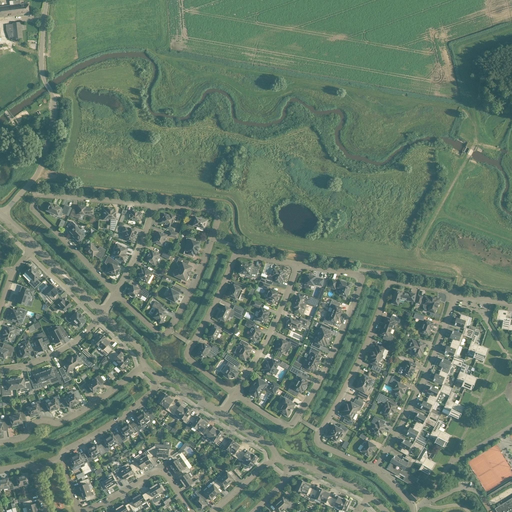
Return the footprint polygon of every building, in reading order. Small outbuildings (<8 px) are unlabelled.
[(19,0),(9,0),(10,1),(9,1),(10,5),(0,6),(0,17),(12,16),(20,14),(28,13),(27,4),(23,4),(20,4),(19,0)] [(20,22),(12,23),(11,23),(12,24),(6,25),(6,31),(9,39),(22,38),(20,22)] [(61,208),(57,207),(57,206),(54,204),(53,205),(49,203),(48,206),(48,205),(47,208),(46,210),(50,212),(50,213),(50,214),(51,215),(52,215),(53,214),(54,214),(58,215),(58,214),(61,216),(63,213),(68,215),(71,208),(65,205),(63,210),(60,209),(61,208)] [(93,209),(91,209),(85,208),(85,207),(83,207),(82,207),(81,206),(80,207),(78,207),(78,210),(72,210),(70,216),(73,217),(74,217),(78,219),(80,214),(84,214),(87,214),(92,214),(93,209)] [(115,212),(112,211),(112,209),(108,209),(108,210),(104,210),(103,220),(107,220),(107,218),(111,219),(110,229),(114,231),(118,219),(120,214),(115,214),(115,212)] [(140,213),(137,213),(137,212),(133,211),(133,212),(133,213),(130,212),(129,212),(128,220),(135,220),(140,221),(140,218),(141,218),(141,214),(140,214),(140,213)] [(172,225),(175,216),(171,215),(171,216),(164,214),(163,219),(162,218),(161,222),(168,225),(167,228),(174,230),(175,226),(172,225)] [(207,221),(201,219),(196,217),(195,220),(192,219),(189,226),(193,227),(194,225),(205,229),(205,227),(207,227),(209,223),(207,223),(207,221)] [(79,241),(84,236),(83,235),(84,234),(81,230),(72,222),(67,226),(71,231),(70,231),(74,236),(73,236),(74,237),(74,238),(73,238),(74,239),(74,240),(75,240),(76,240),(77,241),(78,240),(79,241)] [(136,231),(132,229),(128,228),(128,229),(125,227),(123,231),(126,233),(124,239),(132,242),(132,241),(134,241),(134,238),(134,237),(136,231)] [(163,246),(167,235),(159,232),(156,238),(155,237),(154,242),(163,246)] [(200,247),(199,247),(200,243),(195,241),(196,239),(193,238),(186,238),(187,238),(187,243),(188,243),(187,245),(188,245),(188,244),(190,245),(188,251),(185,250),(184,254),(194,257),(195,254),(196,254),(197,250),(198,251),(200,247)] [(102,255),(105,251),(106,250),(100,247),(97,249),(91,244),(85,249),(86,249),(86,250),(85,251),(85,252),(86,252),(86,253),(87,253),(88,253),(89,252),(92,256),(94,254),(96,256),(98,257),(99,254),(102,255)] [(126,257),(126,256),(124,255),(127,249),(117,244),(114,249),(117,250),(114,256),(123,261),(124,260),(125,260),(125,259),(126,258),(126,257)] [(160,254),(156,253),(152,251),(150,254),(150,253),(148,257),(149,257),(147,260),(153,263),(155,264),(156,261),(158,257),(160,254)] [(118,272),(118,270),(119,268),(114,265),(116,262),(108,256),(106,260),(109,262),(107,266),(107,267),(107,268),(108,268),(108,269),(109,269),(108,272),(111,274),(112,276),(115,275),(115,276),(116,275),(118,274),(118,272)] [(188,276),(192,267),(188,265),(189,261),(179,257),(177,262),(182,264),(180,268),(179,271),(178,271),(176,276),(186,281),(187,279),(188,277),(188,276)] [(252,267),(252,266),(252,265),(248,264),(245,263),(244,264),(242,263),(241,265),(241,266),(240,268),(241,269),(240,273),(245,273),(245,275),(250,275),(250,276),(256,278),(258,268),(252,267)] [(29,282),(34,288),(40,283),(36,279),(40,275),(31,267),(25,272),(32,279),(29,282)] [(153,273),(148,270),(144,268),(143,270),(142,270),(140,274),(138,278),(147,283),(153,273)] [(274,269),(273,274),(272,275),(271,275),(267,277),(267,278),(261,276),(259,280),(266,283),(267,279),(274,281),(274,282),(280,283),(281,281),(283,281),(286,273),(280,271),(274,269)] [(323,279),(315,278),(315,276),(313,276),(308,275),(307,275),(306,277),(306,278),(305,278),(305,281),(306,281),(305,284),(305,288),(306,288),(311,289),(312,285),(313,285),(314,285),(314,284),(322,286),(323,279)] [(332,279),(329,287),(335,289),(336,287),(338,287),(338,288),(339,289),(341,290),(340,294),(347,296),(347,294),(348,295),(350,290),(349,290),(350,288),(351,287),(351,285),(350,283),(348,283),(347,283),(345,282),(345,281),(342,280),(341,281),(340,281),(340,282),(338,282),(338,281),(332,279)] [(230,292),(228,295),(229,295),(229,296),(230,296),(229,297),(232,298),(233,297),(233,298),(236,299),(236,298),(239,299),(243,290),(241,289),(243,286),(238,284),(237,287),(235,286),(234,285),(232,289),(231,291),(230,292)] [(48,287),(44,290),(45,291),(49,295),(46,299),(48,301),(46,303),(48,307),(51,304),(57,298),(55,295),(57,293),(55,290),(56,289),(55,288),(56,288),(53,285),(52,286),(51,285),(48,288),(48,287)] [(129,292),(129,293),(129,294),(130,294),(129,295),(130,296),(131,297),(132,297),(133,297),(134,296),(135,297),(136,296),(140,298),(142,295),(147,298),(150,293),(144,289),(142,291),(140,290),(140,289),(139,289),(135,286),(133,285),(132,287),(129,292)] [(34,290),(22,286),(20,292),(19,292),(18,293),(18,295),(17,297),(16,297),(15,300),(16,301),(15,302),(26,305),(27,301),(29,301),(31,295),(32,296),(34,290)] [(168,296),(167,298),(172,300),(171,301),(171,302),(171,303),(171,304),(172,304),(173,305),(174,305),(175,304),(176,304),(176,303),(176,302),(175,302),(180,294),(179,293),(181,290),(174,286),(172,290),(171,289),(171,290),(169,292),(168,294),(168,296)] [(278,297),(277,297),(278,296),(277,296),(277,294),(277,292),(270,289),(269,291),(268,291),(267,292),(267,293),(267,294),(268,295),(266,299),(269,300),(268,300),(269,301),(270,302),(271,303),(272,303),(273,302),(274,300),(276,300),(276,299),(277,300),(278,299),(278,298),(278,297)] [(402,292),(399,291),(396,290),(396,291),(395,291),(394,291),(394,292),(393,293),(393,294),(394,294),(395,295),(392,303),(398,305),(400,299),(404,300),(414,301),(415,294),(409,293),(409,294),(403,293),(402,293),(402,292)] [(316,307),(319,300),(309,297),(308,300),(299,296),(298,299),(297,299),(296,300),(295,300),(295,301),(295,302),(295,303),(296,304),(295,307),(297,308),(296,311),(300,312),(302,307),(305,308),(306,305),(305,304),(306,303),(316,307)] [(425,296),(423,304),(429,305),(431,305),(429,311),(435,313),(437,307),(438,308),(439,303),(438,303),(439,301),(437,299),(435,298),(435,297),(431,296),(431,297),(425,296)] [(62,301),(59,299),(51,306),(56,311),(60,307),(65,311),(71,305),(67,301),(65,303),(62,300),(62,301)] [(340,312),(341,309),(341,308),(339,307),(340,304),(332,300),(330,305),(331,307),(333,308),(331,312),(340,316),(341,313),(341,312),(340,312)] [(156,308),(152,316),(154,317),(159,320),(160,323),(164,321),(164,319),(166,314),(163,312),(162,311),(162,309),(161,309),(163,306),(160,304),(156,302),(153,306),(156,308)] [(233,317),(235,312),(241,315),(243,309),(235,306),(233,310),(225,306),(223,310),(222,310),(221,311),(222,312),(220,317),(219,318),(225,321),(225,319),(227,320),(229,318),(229,317),(231,318),(233,317)] [(16,311),(14,310),(13,310),(9,319),(12,320),(12,321),(15,322),(15,321),(18,323),(20,318),(22,318),(24,314),(25,315),(26,311),(18,308),(16,311)] [(269,311),(265,309),(261,308),(256,319),(264,323),(265,322),(266,321),(267,321),(267,320),(267,319),(267,318),(266,318),(269,311)] [(499,310),(499,309),(498,309),(497,319),(503,320),(502,329),(511,330),(511,328),(511,318),(506,317),(507,312),(499,310)] [(85,321),(82,318),(83,317),(80,314),(79,315),(76,312),(74,315),(71,312),(65,318),(69,323),(71,321),(73,323),(74,322),(79,327),(85,321)] [(338,319),(340,316),(331,312),(330,317),(328,316),(326,317),(324,322),(332,325),(333,321),(336,323),(337,318),(338,319)] [(457,318),(456,320),(455,325),(464,328),(463,331),(474,335),(475,331),(466,328),(467,325),(469,317),(472,318),(459,314),(461,315),(459,319),(457,318)] [(397,328),(395,324),(399,322),(400,319),(397,317),(392,316),(391,319),(387,317),(387,318),(386,318),(385,318),(384,320),(385,321),(386,321),(385,322),(386,322),(386,324),(385,326),(392,329),(396,330),(397,328)] [(288,325),(287,328),(292,330),(293,327),(298,329),(300,330),(302,325),(305,326),(307,322),(305,321),(301,319),(299,322),(294,320),(290,318),(290,319),(288,323),(287,324),(288,324),(288,325)] [(260,335),(261,332),(260,331),(260,330),(254,327),(253,327),(254,323),(248,320),(245,325),(252,328),(250,331),(251,332),(248,337),(255,341),(259,335),(260,335)] [(424,328),(422,333),(427,335),(428,335),(429,334),(431,328),(432,328),(433,324),(432,324),(433,323),(428,321),(425,320),(423,325),(423,326),(422,327),(423,328),(424,328)] [(220,330),(221,328),(214,324),(213,326),(213,327),(213,328),(214,328),(212,331),(211,331),(210,332),(209,333),(209,334),(209,335),(210,335),(209,336),(211,338),(212,339),(212,338),(215,340),(215,339),(216,340),(221,330),(220,330)] [(329,332),(330,332),(329,331),(331,328),(326,326),(322,324),(319,331),(318,335),(319,336),(319,335),(329,340),(331,337),(330,336),(330,335),(330,334),(330,333),(329,332)] [(13,333),(15,334),(16,332),(18,328),(12,325),(11,328),(7,327),(5,331),(3,334),(4,335),(2,339),(10,341),(13,333)] [(52,340),(54,343),(55,343),(56,343),(56,344),(59,342),(59,341),(64,339),(63,337),(67,336),(64,331),(59,326),(57,327),(57,326),(52,329),(53,331),(49,333),(53,340),(52,340)] [(390,333),(392,329),(385,326),(384,328),(383,329),(382,330),(381,330),(380,332),(380,333),(381,333),(381,334),(385,335),(383,339),(392,342),(393,338),(391,333),(390,333)] [(460,346),(463,337),(463,335),(462,334),(453,331),(452,332),(451,335),(451,337),(453,338),(451,343),(450,342),(449,342),(460,346)] [(34,342),(36,347),(36,348),(37,350),(38,351),(38,352),(47,348),(45,344),(49,343),(46,337),(43,332),(38,335),(39,338),(37,338),(38,340),(34,342)] [(98,346),(105,338),(101,334),(99,336),(98,335),(95,338),(96,339),(94,342),(98,346)] [(328,343),(329,340),(319,335),(319,336),(316,342),(314,341),(312,345),(319,349),(322,345),(322,346),(323,344),(325,345),(326,344),(326,343),(327,344),(328,344),(328,343)] [(487,349),(488,349),(481,346),(479,345),(475,344),(478,336),(478,337),(479,336),(474,335),(472,338),(468,349),(485,355),(487,349)] [(108,341),(105,338),(98,346),(102,349),(101,350),(106,356),(111,350),(106,345),(109,343),(108,342),(108,341)] [(296,347),(298,343),(291,339),(289,343),(288,342),(281,339),(276,349),(284,352),(285,352),(285,351),(287,348),(289,350),(292,344),(296,347)] [(237,350),(234,353),(237,355),(240,357),(240,358),(245,361),(245,360),(248,355),(249,355),(251,352),(250,351),(251,349),(247,347),(249,344),(242,340),(241,340),(242,340),(240,343),(243,345),(242,347),(240,350),(240,351),(237,350)] [(424,347),(423,347),(425,343),(420,342),(418,341),(417,342),(412,340),(409,348),(415,350),(414,355),(418,356),(419,356),(420,355),(421,355),(422,352),(423,351),(424,347)] [(32,350),(31,349),(28,341),(21,343),(22,346),(19,347),(20,350),(19,350),(20,354),(21,354),(22,357),(24,357),(24,358),(28,357),(27,356),(29,355),(28,351),(32,350)] [(456,357),(456,356),(460,346),(449,342),(451,343),(450,348),(447,347),(445,353),(454,356),(456,357)] [(391,346),(388,345),(383,343),(381,347),(379,346),(377,349),(375,349),(374,353),(373,352),(373,354),(382,358),(383,356),(382,354),(383,352),(385,348),(389,350),(391,346)] [(11,353),(13,347),(4,344),(2,349),(0,347),(0,357),(4,359),(7,352),(11,353)] [(210,348),(210,347),(205,344),(202,347),(201,347),(200,349),(201,350),(199,353),(200,354),(199,354),(199,355),(199,356),(200,356),(200,357),(201,357),(202,357),(203,357),(204,357),(206,354),(208,356),(210,352),(212,353),(212,352),(216,355),(219,350),(214,346),(212,349),(210,348)] [(318,361),(320,358),(321,356),(318,355),(319,351),(312,348),(309,355),(311,356),(309,359),(318,364),(318,363),(319,361),(318,361)] [(484,358),(485,355),(468,349),(467,353),(474,355),(473,358),(474,357),(483,361),(484,358)] [(118,364),(125,356),(122,354),(121,354),(120,353),(118,356),(113,351),(107,357),(113,362),(114,361),(118,364)] [(377,366),(379,361),(381,360),(382,358),(373,354),(372,355),(373,356),(371,359),(372,360),(371,363),(374,364),(372,369),(379,372),(381,368),(377,366)] [(79,358),(78,357),(77,355),(72,358),(72,357),(69,359),(74,367),(77,365),(78,366),(84,362),(89,367),(92,364),(82,355),(80,357),(79,358)] [(230,367),(224,375),(228,378),(229,378),(230,378),(231,378),(232,378),(233,378),(234,377),(235,377),(236,376),(238,373),(238,372),(237,372),(237,371),(239,368),(238,367),(241,364),(227,355),(225,359),(229,361),(227,365),(230,367)] [(127,363),(129,360),(125,356),(118,364),(116,366),(119,369),(120,368),(121,369),(124,366),(126,367),(128,364),(127,363)] [(66,373),(71,370),(71,369),(74,367),(69,359),(67,360),(67,361),(63,364),(64,367),(59,370),(65,382),(70,380),(66,373)] [(279,363),(277,362),(272,359),(270,364),(268,362),(264,369),(267,371),(266,373),(267,374),(269,376),(270,376),(271,374),(273,374),(279,363)] [(316,367),(317,365),(318,364),(309,359),(307,363),(306,362),(305,362),(304,363),(301,369),(308,373),(310,369),(313,371),(314,369),(315,366),(316,367)] [(448,374),(453,364),(453,363),(452,363),(442,359),(440,365),(442,366),(441,371),(439,370),(448,374)] [(414,370),(413,370),(416,364),(409,361),(405,370),(404,370),(403,373),(403,374),(410,377),(412,373),(413,374),(414,370)] [(476,378),(477,379),(477,378),(470,375),(468,374),(464,373),(467,365),(469,366),(470,366),(463,364),(462,367),(457,378),(474,385),(476,378)] [(47,369),(42,371),(47,385),(46,380),(50,379),(51,383),(52,383),(60,380),(57,371),(53,373),(51,369),(47,370),(47,369)] [(445,382),(448,374),(439,370),(440,371),(439,375),(436,374),(435,376),(434,380),(433,380),(443,384),(444,385),(448,386),(449,384),(445,382)] [(47,385),(42,371),(37,373),(38,374),(33,375),(35,379),(31,380),(34,389),(43,386),(41,382),(45,380),(47,385)] [(307,381),(306,380),(307,379),(306,378),(308,375),(303,373),(300,371),(297,376),(297,378),(299,379),(298,383),(306,388),(307,387),(307,386),(307,385),(307,384),(306,383),(307,382),(307,381)] [(375,381),(378,375),(370,371),(368,374),(369,375),(368,377),(364,374),(361,379),(360,381),(370,386),(373,380),(375,381)] [(104,382),(99,375),(95,378),(96,379),(92,382),(97,390),(100,388),(101,387),(100,385),(104,382)] [(399,379),(393,376),(391,380),(390,382),(396,385),(394,389),(395,389),(393,394),(396,395),(401,397),(403,393),(404,393),(407,387),(406,386),(398,382),(399,379)] [(16,389),(14,378),(11,379),(11,380),(6,381),(6,385),(5,385),(1,386),(2,396),(10,396),(9,390),(16,389)] [(24,382),(23,379),(23,378),(18,379),(18,378),(14,378),(16,389),(23,387),(24,391),(31,389),(29,381),(25,382),(24,382)] [(259,396),(262,392),(265,387),(268,389),(268,390),(274,394),(279,386),(273,383),(271,387),(267,384),(258,378),(255,383),(254,383),(250,389),(251,389),(250,391),(253,392),(251,394),(255,397),(256,395),(259,396)] [(472,387),(474,385),(457,378),(456,381),(463,383),(461,387),(462,387),(462,386),(465,387),(471,390),(472,387)] [(370,386),(360,381),(358,384),(359,384),(357,388),(358,389),(361,390),(360,392),(359,392),(358,395),(366,399),(370,392),(367,391),(370,386)] [(97,390),(92,382),(88,385),(87,384),(83,386),(88,394),(92,391),(93,393),(95,391),(95,392),(97,390)] [(306,388),(298,383),(296,386),(293,385),(291,386),(288,391),(292,393),(296,396),(298,393),(299,391),(300,392),(301,392),(302,391),(302,390),(303,391),(304,390),(305,389),(306,388)] [(436,401),(440,394),(441,392),(441,391),(440,391),(431,386),(430,387),(429,391),(428,392),(430,393),(428,398),(427,397),(426,397),(436,402),(436,401)] [(450,396),(451,392),(441,387),(440,391),(441,391),(441,392),(447,394),(450,396)] [(81,398),(77,390),(73,392),(72,390),(67,393),(69,397),(74,405),(77,404),(76,403),(78,402),(77,400),(81,398)] [(464,407),(464,408),(465,407),(458,404),(455,403),(451,401),(455,394),(457,395),(458,395),(451,392),(450,396),(448,398),(445,406),(461,413),(464,407)] [(163,405),(169,396),(164,393),(162,396),(161,395),(159,398),(160,399),(158,401),(163,405)] [(295,404),(293,403),(292,403),(290,401),(293,397),(287,393),(284,397),(282,396),(279,402),(283,404),(281,408),(279,410),(282,412),(284,414),(288,417),(291,413),(290,412),(293,408),(295,404)] [(379,394),(376,400),(380,402),(381,401),(386,404),(384,407),(388,409),(387,411),(385,411),(384,413),(385,415),(389,417),(390,418),(391,416),(393,412),(394,412),(395,411),(396,409),(395,408),(397,405),(388,401),(389,399),(379,394)] [(58,405),(62,403),(60,400),(58,396),(54,398),(54,399),(50,401),(54,410),(57,409),(57,408),(59,407),(58,405)] [(172,399),(169,396),(163,405),(167,408),(166,409),(170,412),(175,406),(171,403),(173,400),(172,399)] [(74,405),(69,397),(65,399),(64,398),(60,400),(62,403),(64,408),(68,405),(69,407),(71,406),(71,407),(74,405)] [(431,412),(436,402),(426,397),(428,398),(426,403),(424,401),(421,407),(430,412),(431,412)] [(363,403),(360,402),(356,399),(353,403),(351,402),(349,406),(347,405),(345,408),(355,413),(357,410),(358,411),(359,411),(363,403)] [(39,411),(43,409),(42,408),(41,404),(40,401),(35,403),(36,404),(31,406),(35,415),(38,414),(40,413),(39,411)] [(54,410),(50,401),(46,403),(45,402),(41,404),(42,408),(43,409),(44,412),(48,410),(49,412),(51,411),(52,411),(54,410)] [(180,417),(186,408),(183,406),(182,407),(181,405),(179,409),(175,406),(170,412),(175,415),(174,417),(178,420),(180,417)] [(35,415),(31,406),(27,408),(26,406),(22,408),(23,411),(25,416),(29,415),(30,417),(32,416),(35,415)] [(459,416),(461,413),(445,406),(443,409),(450,412),(448,415),(449,415),(452,416),(458,419),(459,416)] [(191,411),(186,408),(180,417),(184,419),(183,421),(188,424),(192,418),(188,415),(191,411)] [(352,418),(355,413),(345,408),(344,411),(346,412),(344,416),(346,417),(344,421),(351,425),(354,419),(352,418)] [(26,420),(25,416),(23,411),(18,413),(19,414),(14,416),(17,425),(20,424),(22,423),(22,421),(26,420)] [(144,412),(142,414),(142,413),(140,415),(146,423),(146,422),(149,426),(152,424),(152,423),(152,422),(152,421),(151,420),(154,418),(149,411),(145,414),(144,412)] [(440,416),(431,412),(430,412),(428,415),(438,420),(440,416)] [(427,418),(418,413),(415,419),(417,420),(415,425),(413,424),(423,429),(428,419),(427,418)] [(17,425),(14,416),(10,417),(9,415),(5,417),(5,418),(6,421),(7,425),(11,424),(12,426),(14,425),(14,426),(17,425)] [(146,423),(140,415),(137,417),(138,417),(136,419),(137,420),(134,423),(139,430),(143,427),(142,426),(146,423)] [(436,423),(438,420),(428,415),(427,418),(428,419),(433,422),(436,423)] [(196,420),(192,418),(188,424),(186,427),(189,430),(191,427),(192,427),(193,426),(198,429),(203,420),(198,417),(196,420)] [(383,429),(385,426),(384,425),(385,422),(375,417),(372,422),(374,423),(373,424),(375,425),(373,428),(374,429),(372,433),(374,434),(379,437),(381,433),(382,434),(385,430),(383,429)] [(207,422),(203,420),(198,429),(195,432),(199,435),(201,433),(204,435),(207,430),(205,428),(208,424),(206,423),(207,422)] [(450,436),(451,436),(444,432),(438,429),(442,422),(444,423),(438,420),(436,423),(431,433),(447,442),(450,436)] [(139,430),(134,423),(130,425),(129,424),(127,425),(124,426),(130,434),(134,432),(135,433),(139,430)] [(407,433),(407,434),(416,439),(416,438),(417,439),(426,443),(427,440),(420,436),(423,429),(413,424),(415,425),(413,429),(410,428),(409,430),(407,433)] [(347,428),(346,427),(341,425),(339,428),(335,425),(331,432),(330,432),(328,434),(329,435),(328,436),(332,438),(332,439),(332,440),(332,441),(333,441),(334,441),(335,441),(335,440),(337,441),(339,436),(340,437),(342,436),(343,435),(342,433),(343,431),(345,432),(347,428)] [(130,434),(124,426),(122,428),(122,429),(120,430),(122,432),(118,434),(123,441),(127,438),(126,437),(130,434)] [(212,439),(218,430),(215,428),(214,429),(213,428),(210,432),(207,430),(204,435),(201,440),(204,442),(207,437),(211,440),(212,439)] [(223,434),(218,430),(212,439),(216,442),(215,443),(220,446),(224,440),(220,437),(223,434)] [(445,444),(447,442),(431,433),(429,436),(436,440),(434,443),(435,443),(435,442),(438,444),(444,447),(445,444)] [(123,441),(118,434),(114,436),(113,435),(111,436),(111,435),(108,437),(114,445),(118,443),(119,444),(123,441)] [(114,445),(108,437),(106,439),(104,440),(105,442),(102,444),(106,452),(110,449),(110,448),(114,445)] [(426,443),(417,439),(416,438),(416,439),(414,442),(424,447),(426,443)] [(230,451),(235,442),(231,439),(228,443),(224,440),(220,446),(224,449),(225,448),(229,451),(230,451)] [(412,445),(404,440),(400,445),(403,447),(400,451),(399,450),(398,450),(407,455),(408,455),(414,446),(412,445)] [(186,441),(180,449),(183,451),(189,444),(186,441)] [(376,446),(372,443),(368,441),(366,443),(365,442),(363,444),(363,446),(364,446),(361,451),(362,451),(361,452),(361,453),(362,454),(363,455),(364,455),(365,454),(369,456),(369,455),(371,455),(372,454),(371,452),(376,446)] [(239,444),(235,442),(230,451),(234,454),(233,455),(237,458),(241,452),(238,449),(240,446),(238,445),(239,444)] [(414,446),(422,450),(422,451),(424,447),(414,442),(412,445),(414,446)] [(106,452),(102,444),(98,446),(97,445),(95,446),(95,445),(92,447),(97,455),(101,453),(102,454),(106,452)] [(163,449),(164,445),(155,444),(155,446),(148,451),(151,456),(153,454),(157,455),(157,458),(163,458),(163,449)] [(168,456),(170,456),(171,445),(164,445),(163,449),(163,458),(168,459),(168,456)] [(97,455),(92,447),(89,448),(90,449),(88,450),(89,451),(85,454),(89,461),(93,459),(93,457),(97,455)] [(416,460),(431,469),(435,463),(435,464),(436,463),(429,460),(426,458),(423,456),(425,453),(427,449),(430,451),(430,450),(424,447),(422,451),(422,450),(416,460)] [(148,451),(140,455),(141,456),(147,466),(152,463),(148,458),(151,456),(148,451)] [(247,463),(253,454),(249,452),(247,451),(245,454),(241,452),(237,458),(242,461),(243,460),(247,463)] [(89,461),(85,454),(81,455),(80,454),(78,455),(78,454),(75,455),(81,468),(84,466),(85,466),(85,465),(85,463),(89,461)] [(247,463),(245,465),(250,468),(254,463),(255,464),(257,461),(256,460),(258,457),(253,454),(247,463)] [(81,468),(75,455),(72,457),(73,457),(70,458),(72,461),(71,462),(72,463),(70,464),(74,471),(81,468)] [(173,469),(184,462),(179,455),(174,458),(176,461),(170,465),(173,469)] [(416,460),(408,455),(407,455),(405,458),(403,457),(409,461),(409,460),(411,461),(414,464),(415,463),(414,463),(416,460)] [(143,469),(147,466),(141,456),(132,461),(134,463),(137,469),(141,467),(143,469)] [(421,484),(416,482),(418,479),(419,480),(418,479),(415,477),(408,473),(414,464),(411,461),(409,460),(409,461),(407,463),(399,458),(394,456),(391,461),(392,462),(388,469),(387,468),(387,469),(399,476),(399,475),(400,473),(403,475),(406,477),(404,480),(403,481),(418,489),(416,488),(419,484),(420,485),(421,484)] [(430,472),(431,469),(416,460),(414,463),(415,463),(421,467),(419,470),(419,469),(422,471),(428,474),(430,472)] [(184,472),(189,469),(184,462),(173,469),(176,474),(182,470),(184,472)] [(133,471),(137,469),(134,463),(130,466),(128,463),(124,466),(130,477),(135,474),(133,471)] [(121,471),(117,474),(120,479),(120,480),(124,477),(126,480),(130,477),(124,466),(119,469),(121,471)] [(232,473),(229,470),(228,468),(225,470),(227,472),(222,476),(229,484),(234,480),(230,475),(232,473)] [(183,483),(191,478),(187,473),(191,471),(189,469),(184,472),(185,475),(180,479),(183,483)] [(112,476),(108,479),(113,487),(118,484),(116,481),(120,479),(117,474),(115,471),(111,473),(111,474),(112,476)] [(23,485),(21,475),(18,476),(18,477),(16,477),(16,479),(12,480),(14,489),(19,488),(18,486),(23,485)] [(26,475),(24,475),(21,475),(23,485),(28,484),(28,486),(31,485),(30,479),(28,479),(28,478),(27,478),(26,475)] [(229,484),(222,476),(218,480),(216,479),(214,481),(219,486),(221,484),(225,488),(229,484)] [(5,478),(2,479),(4,488),(8,488),(8,489),(14,489),(12,480),(8,481),(8,479),(5,479),(5,478)] [(91,484),(90,484),(88,478),(82,480),(83,483),(81,484),(82,486),(79,487),(81,492),(90,489),(93,488),(92,488),(93,487),(91,484)] [(193,486),(198,483),(200,482),(198,479),(194,482),(191,478),(183,483),(186,488),(192,484),(193,486)] [(113,487),(108,479),(104,481),(102,479),(98,481),(99,484),(100,485),(103,490),(107,487),(108,490),(113,487)] [(301,492),(306,482),(300,480),(299,483),(297,482),(296,486),(297,486),(296,489),(301,492)] [(220,492),(216,488),(219,486),(214,481),(212,483),(211,482),(207,486),(209,488),(216,496),(220,492)] [(309,484),(306,482),(301,492),(302,492),(300,495),(304,497),(304,498),(309,500),(310,498),(313,491),(309,489),(311,485),(309,485),(309,484)] [(158,483),(154,486),(159,494),(163,491),(163,492),(165,490),(161,485),(160,486),(158,483)] [(161,497),(159,494),(154,486),(149,489),(151,491),(147,494),(150,499),(154,497),(156,500),(161,497)] [(216,496),(209,488),(204,493),(203,491),(201,493),(205,498),(207,496),(211,500),(216,496)] [(321,500),(325,491),(319,488),(318,492),(313,491),(310,498),(309,500),(314,502),(315,500),(316,498),(321,500)] [(95,498),(94,493),(93,492),(91,493),(90,489),(81,492),(83,497),(85,496),(86,498),(88,497),(89,500),(95,498)] [(207,504),(203,500),(205,498),(201,493),(198,490),(196,492),(198,495),(194,499),(193,499),(199,505),(198,506),(201,509),(201,508),(202,509),(207,504)] [(328,492),(325,491),(321,500),(325,502),(324,504),(329,506),(333,499),(328,497),(330,494),(328,493),(328,492)] [(409,495),(415,502),(419,498),(413,492),(409,495)] [(150,499),(147,494),(143,496),(141,493),(137,496),(142,504),(145,509),(149,506),(146,502),(150,499)] [(142,504),(137,496),(132,499),(134,502),(130,504),(133,510),(137,507),(142,504)] [(278,502),(285,509),(287,507),(289,509),(295,503),(291,499),(290,500),(288,498),(285,500),(283,497),(278,502)] [(340,508),(344,499),(340,497),(340,498),(338,497),(337,501),(333,499),(329,506),(329,507),(329,508),(332,509),(332,508),(333,507),(334,508),(335,506),(340,508)] [(26,498),(18,500),(19,503),(23,502),(24,508),(27,507),(28,511),(37,509),(35,504),(33,504),(32,504),(32,503),(30,503),(29,500),(28,498),(26,498)] [(348,504),(349,501),(344,499),(340,508),(345,511),(347,508),(348,508),(349,505),(348,504)] [(511,511),(511,501),(510,499),(502,504),(503,505),(497,509),(498,511),(511,511)] [(281,511),(285,509),(278,502),(274,506),(277,510),(275,511),(281,511)]
